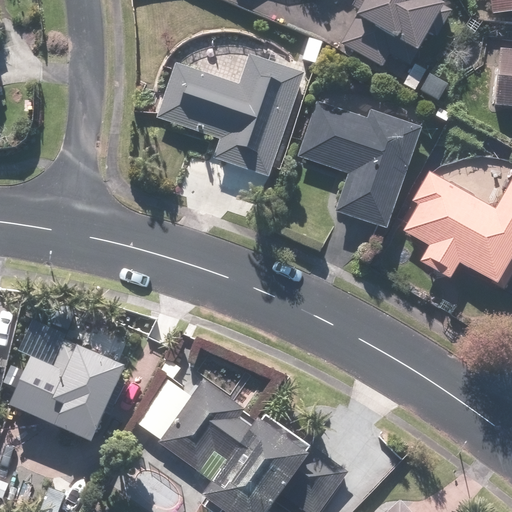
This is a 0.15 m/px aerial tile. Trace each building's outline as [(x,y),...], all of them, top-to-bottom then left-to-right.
[(368,0),(342,46),(383,70),(390,57),(411,69),(448,6),(437,0),(368,0)] [(511,0),(490,0),(492,17),(511,14),(511,0)] [(511,52),(499,51),(494,108),(511,109),(511,52)] [(270,179),(305,74),(249,56),(239,87),(176,66),(158,121),(220,142),(214,160),(270,179)] [(336,213),(388,231),(423,129),(370,111),(367,120),(317,103),(298,159),(348,176),(336,213)] [(499,286),(511,264),(511,183),(497,211),(429,173),(412,204),(418,207),(404,234),(429,248),(420,264),(451,281),(460,265),(499,286)] [(9,409),(92,446),(127,370),(62,341),(49,368),(32,360),(9,409)] [(171,355),(159,372),(179,387),(191,370),(171,355)] [(228,462),(203,497),(223,511),(271,511),(282,496),(304,511),(322,511),(350,475),(266,415),(262,422),(259,420),(253,428),(239,419),(245,411),(204,381),(159,444),(200,473),(215,453),(228,462)] [(410,511),(401,502),(389,511),(410,511)]
